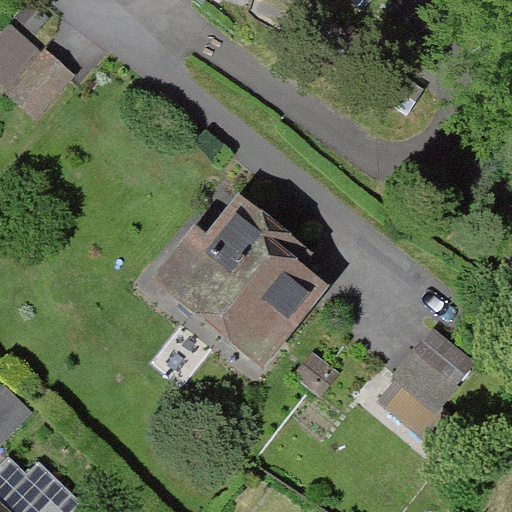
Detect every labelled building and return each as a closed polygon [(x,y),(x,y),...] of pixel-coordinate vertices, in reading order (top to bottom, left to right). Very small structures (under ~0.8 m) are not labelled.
[(57,65),(17,31),(0,50),(0,82),(33,110),(65,73),(57,65)] [(319,268),(251,216),(219,257),(210,250),(172,298),(274,378),(335,301),(309,280),(319,268)] [(496,382),(443,340),(387,410),(440,452),(496,382)] [(343,380),(319,362),(302,385),(326,402),(343,380)] [(0,456),(36,419),(9,393),(0,403),(0,456)] [(87,511),(88,511),(45,471),(34,482),(15,464),(0,480),(0,511),(87,511)]
